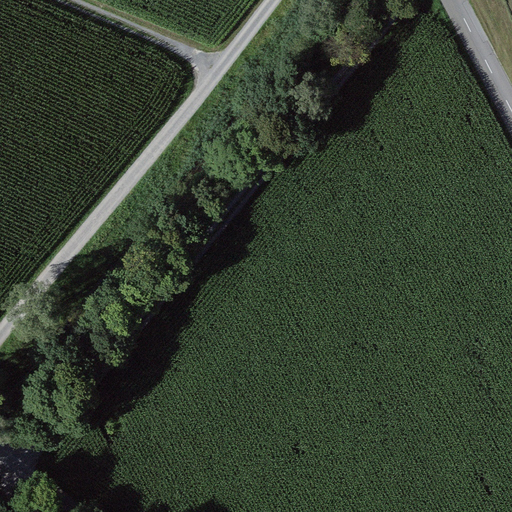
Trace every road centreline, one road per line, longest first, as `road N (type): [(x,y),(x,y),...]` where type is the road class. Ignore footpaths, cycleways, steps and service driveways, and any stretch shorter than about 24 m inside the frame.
road 1 (track): [(0,495),(399,0)]
road 2 (track): [(0,337),(275,0)]
road 3 (track): [(64,0),(222,69)]
road 4 (tertiary): [(455,0),(511,109)]
